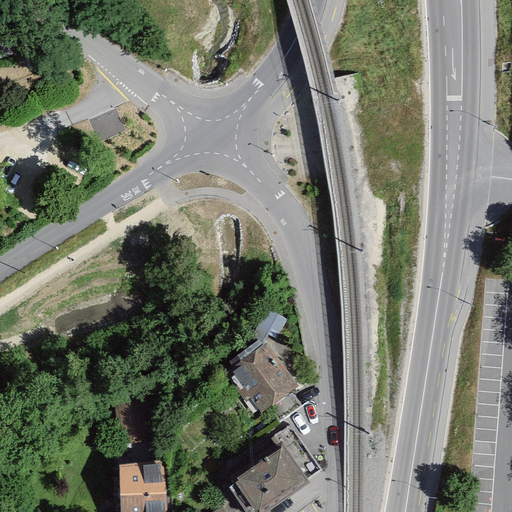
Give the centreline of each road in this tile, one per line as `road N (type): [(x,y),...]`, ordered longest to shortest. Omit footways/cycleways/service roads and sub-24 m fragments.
road 1 (residential): [(212,138),(271,193),(303,241),(342,449)]
road 2 (primary): [(457,170),(406,511)]
road 3 (tertiary): [(0,269),(212,138)]
road 4 (unclassified): [(212,138),(98,48),(12,0)]
road 5 (tertiary): [(212,138),(287,56),(312,0)]
road 6 (primary): [(454,0),(457,170)]
